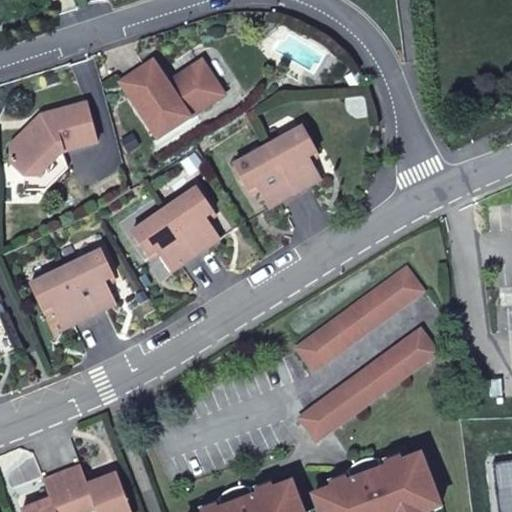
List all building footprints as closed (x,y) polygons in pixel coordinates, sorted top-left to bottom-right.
[(154,63),(123,84),(160,140),(215,103),(218,85),(203,62),(181,76),(179,87),(173,91),(154,63)] [(42,181),(67,152),(99,142),(87,103),(43,116),(12,149),(12,166),(27,180),(42,181)] [(306,127),(271,146),(298,194),(324,180),(312,158),(320,153),(306,127)] [(298,194),(271,146),(236,166),(251,192),(259,187),(271,209),(298,194)] [(198,188),(165,211),(197,256),(221,239),(207,219),(215,213),(198,188)] [(197,256),(165,211),(132,233),(149,258),(157,252),(171,273),(197,256)] [(102,251),(66,268),(90,317),(117,305),(106,282),(115,278),(102,251)] [(90,317),(66,268),(30,285),(43,312),(52,308),(63,330),(90,317)] [(411,269),(299,350),(317,374),(428,294),(411,269)] [(424,334),(304,421),(319,444),(440,355),(424,334)] [(437,511),(444,509),(426,456),(388,471),(384,462),(368,463),(355,471),(356,484),(319,497),(323,510),(318,511),(306,511),(296,485),(258,500),(255,491),(239,492),(223,504),(226,511),(437,511)] [(81,468),(64,474),(78,511),(93,511),(97,511),(96,511),(133,511),(117,475),(88,486),(81,468)] [(78,511),(64,474),(45,483),(52,502),(23,511),(78,511)]
